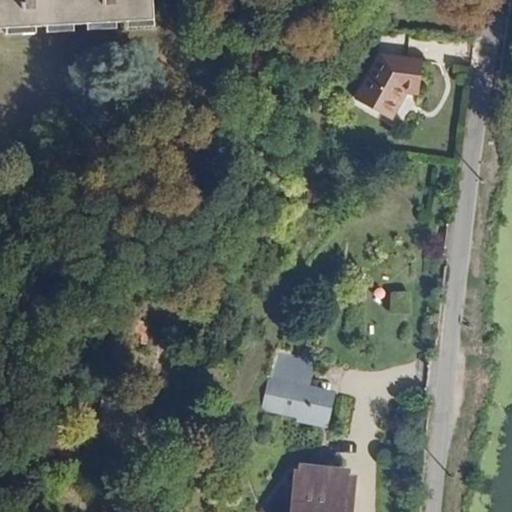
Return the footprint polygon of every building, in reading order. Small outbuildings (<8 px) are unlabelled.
[(0,0),(0,31),(156,27),(155,0),(0,0)] [(376,42),(383,44),(382,55),(407,58),(410,31),(378,27),(376,42)] [(357,96),(389,114),(403,87),(420,89),(424,60),(407,58),(382,55),(357,96)] [(328,425),(335,388),(310,383),(315,358),(281,351),(276,376),(270,375),(262,412),(328,425)] [(353,511),(357,471),(351,470),(352,464),(301,458),(300,465),(296,465),(291,511),(353,511)]
